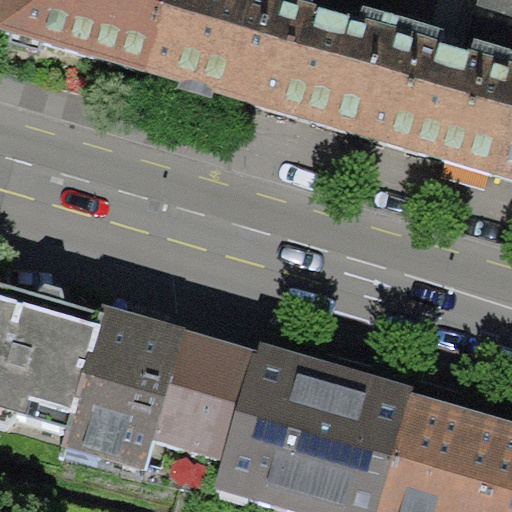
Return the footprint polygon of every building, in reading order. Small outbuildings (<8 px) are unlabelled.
[(0,0),(0,14),(5,17),(2,32),(147,74),(169,0),(0,0)] [(169,0),(147,74),(195,88),(248,104),(276,8),(278,0),(169,0)] [(387,144),(493,175),(511,110),(511,0),(486,0),(468,63),(387,39),(387,40),(359,136),(387,144)] [(269,110),(359,136),(387,40),(276,8),(248,104),(269,110)] [(511,110),(493,175),(511,180),(511,110)] [(0,417),(68,437),(101,321),(64,310),(61,297),(44,292),(34,302),(0,291),(0,417)] [(225,462),(227,463),(256,366),(163,339),(101,321),(68,437),(65,447),(146,470),(154,441),(225,462)] [(256,366),(227,463),(219,491),(294,511),(379,511),(409,411),(377,402),(380,390),(329,375),(326,387),(310,382),(256,366)] [(379,511),(511,511),(511,441),(409,411),(379,511)]
